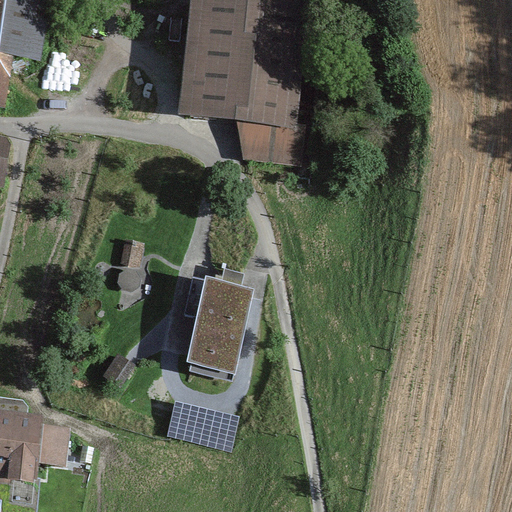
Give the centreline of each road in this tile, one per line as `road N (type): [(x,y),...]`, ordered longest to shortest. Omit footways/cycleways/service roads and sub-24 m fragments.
road 1 (track): [(219,158),(276,237),(321,511)]
road 2 (residential): [(0,123),(157,134),(219,158)]
